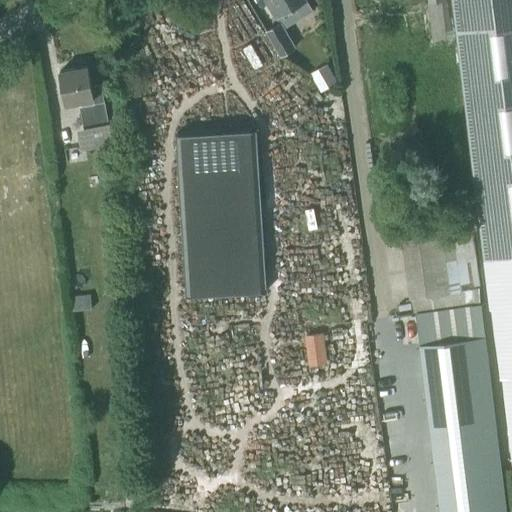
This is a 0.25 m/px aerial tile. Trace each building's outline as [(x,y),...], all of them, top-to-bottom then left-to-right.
[(267,0),(276,15),(301,0),(267,0)] [(511,0),(453,0),(481,232),(511,228),(511,0)] [(281,54),(295,46),(281,22),(267,31),(281,54)] [(90,87),(86,65),(60,70),(66,105),(81,102),(82,107),(79,107),(84,128),(78,129),(82,149),(113,143),(110,123),(108,123),(101,85),(90,87)] [(267,291),(257,129),(176,134),(186,296),(267,291)] [(451,231),(401,238),(409,297),(459,290),(451,231)] [(440,511),(505,511),(479,303),(415,311),(440,511)] [(325,331),(307,333),(310,363),(328,362),(325,331)]
